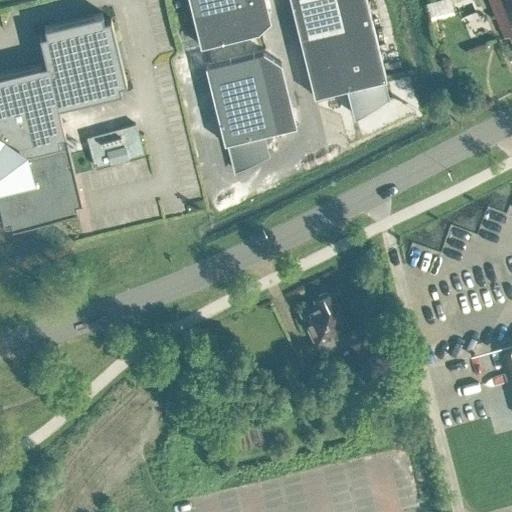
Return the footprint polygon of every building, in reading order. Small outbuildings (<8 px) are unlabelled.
[(189,0),(200,43),(205,63),(224,140),(228,139),(235,168),(266,150),(264,141),(268,137),(269,132),(269,127),(293,121),(278,54),(263,49),(258,29),(270,18),(265,0),(189,0)] [(386,96),(381,77),(385,76),(366,0),(290,0),(313,94),(347,85),(354,113),(386,96)] [(511,0),(489,0),(504,35),(509,32),(511,38),(511,0)] [(103,18),(101,11),(43,26),(45,32),(37,34),(45,61),(0,72),(0,208),(3,221),(10,220),(12,227),(52,217),(76,211),(74,204),(81,202),(57,104),(120,89),(118,83),(126,81),(109,16),(103,18)] [(94,164),(143,151),(135,122),(86,135),(94,164)] [(348,326),(330,290),(326,292),(324,290),(318,293),(318,296),(314,298),(317,302),(300,310),(316,342),(317,341),(322,352),(352,337),(347,327),(348,326)] [(358,399),(377,389),(365,365),(346,375),(358,399)]
